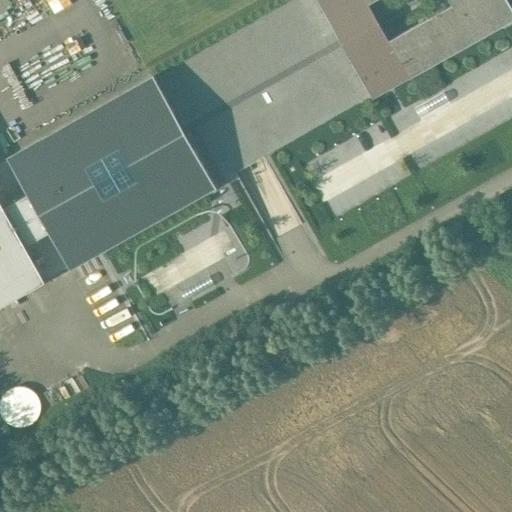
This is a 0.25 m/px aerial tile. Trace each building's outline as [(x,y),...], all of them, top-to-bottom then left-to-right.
[(0,311),(375,99),(319,0),(289,0),(0,163),(0,311)] [(28,0),(41,20),(69,2),(67,0),(28,0)] [(317,0),(373,98),(409,77),(511,19),(511,8),(507,0),(317,0)] [(0,43),(17,34),(5,12),(0,14),(0,43)] [(0,401),(0,412),(25,426),(39,399),(10,383),(0,401)]
